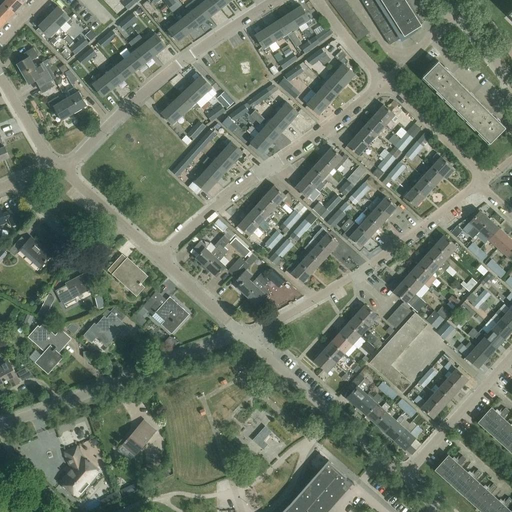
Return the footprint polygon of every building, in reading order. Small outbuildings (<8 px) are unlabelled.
[(5,0),(4,2),(15,13),(23,4),(19,0),(5,0)] [(135,4),(131,0),(127,0),(123,4),(128,10),(135,4)] [(210,17),(220,9),(213,0),(206,0),(200,5),(210,17)] [(213,0),(220,9),(231,0),(213,0)] [(369,32),(344,0),(329,0),(359,39),(369,32)] [(368,10),(383,0),(364,0),(362,1),(368,10)] [(373,18),(402,0),(383,0),(368,10),(373,18)] [(379,27),(410,7),(405,0),(402,0),(373,18),(379,27)] [(4,2),(0,6),(0,15),(7,22),(15,13),(4,2)] [(190,13),(199,25),(210,17),(200,5),(190,13)] [(290,13),(298,26),(309,19),(301,6),(290,13)] [(60,27),(69,18),(58,7),(49,16),(60,27)] [(415,16),(410,7),(379,27),(384,35),(415,16)] [(133,13),(126,19),(131,25),(138,19),(133,13)] [(179,22),(188,34),(199,25),(190,13),(179,22)] [(298,26),(290,13),(278,21),(286,33),(295,47),(301,43),(294,31),(292,33),(291,31),(298,26)] [(47,40),(60,27),(49,16),(39,26),(42,29),(39,32),(47,40)] [(421,24),(415,16),(384,35),(389,44),(402,36),(403,39),(418,30),(416,27),(421,24)] [(126,19),(120,25),(125,31),(131,25),(126,19)] [(275,41),(286,33),(278,21),(267,28),(275,41)] [(188,34),(179,22),(168,30),(178,42),(188,34)] [(255,35),(264,48),(275,41),(267,28),(255,35)] [(118,37),(112,31),(106,36),(113,45),(115,47),(119,44),(115,40),(118,37)] [(157,34),(146,42),(156,55),(166,46),(157,34)] [(75,45),(68,36),(65,38),(72,47),(70,49),(75,55),(82,49),(77,43),(75,45)] [(106,36),(99,42),(104,48),(108,45),(110,48),(113,45),(106,36)] [(62,41),(58,37),(56,39),(55,37),(51,41),(56,46),(62,41)] [(82,49),(89,43),(84,37),(77,43),(82,49)] [(319,43),(314,37),(307,42),(312,49),(319,43)] [(135,51),(145,63),(156,55),(146,42),(135,51)] [(307,42),(300,47),(305,54),(312,49),(307,42)] [(328,47),(330,54),(339,51),(336,44),(328,47)] [(23,74),(43,63),(42,62),(35,66),(32,60),(39,56),(34,48),(24,53),(26,57),(17,63),(23,74)] [(92,48),(85,54),(91,60),(97,54),(92,48)] [(329,61),(320,49),(313,54),(318,61),(322,66),(329,61)] [(65,50),(61,54),(67,59),(70,56),(65,50)] [(134,71),(145,63),(135,51),(125,59),(134,71)] [(285,57),(290,64),(297,59),(292,52),(285,57)] [(85,54),(79,60),(84,66),(91,60),(85,54)] [(318,61),(313,54),(306,59),(311,66),(318,61)] [(283,69),(290,64),(285,57),(284,58),(278,62),(283,69)] [(114,68),(124,80),(134,71),(125,59),(114,68)] [(48,60),(43,63),(23,74),(29,84),(39,79),(42,83),(44,86),(51,82),(57,78),(51,68),(53,67),(48,60)] [(505,127),(438,60),(423,76),(490,142),(505,127)] [(104,65),(109,71),(103,76),(113,88),(124,80),(114,68),(109,62),(104,65)] [(334,74),(346,84),(355,74),(344,64),(334,74)] [(291,70),(296,77),(303,72),(298,65),(291,70)] [(78,80),(70,70),(65,73),(72,84),(78,80)] [(291,70),(284,76),(289,82),(296,77),(291,70)] [(325,84),(337,94),(346,84),(334,74),(325,84)] [(102,97),(113,88),(103,76),(93,85),(102,97)] [(201,97),(211,87),(201,76),(191,85),(201,97)] [(290,85),(282,78),(277,84),(285,91),(290,85)] [(54,87),(51,82),(44,86),(40,88),(43,93),(54,87)] [(327,104),(337,94),(325,84),(316,94),(327,104)] [(181,95),(191,106),(201,97),(191,85),(181,95)] [(66,98),(74,113),(87,105),(79,90),(77,92),(74,87),(68,90),(70,95),(66,98)] [(266,89),(259,94),(263,100),(271,95),(266,89)] [(263,100),(259,94),(251,99),(256,106),(263,100)] [(327,104),(316,94),(307,104),(318,114),(327,104)] [(171,104),(181,115),(191,106),(181,95),(171,104)] [(74,113),(66,98),(61,101),(58,96),(48,102),(52,109),(54,108),(62,120),(74,113)] [(278,112),(289,123),(298,113),(287,102),(278,112)] [(171,124),(181,115),(171,104),(161,113),(171,124)] [(225,112),(221,105),(213,110),(218,117),(225,112)] [(248,112),(243,105),(236,110),(241,117),(248,112)] [(374,115),(385,125),(395,115),(383,105),(374,115)] [(213,110),(206,115),(211,122),(218,117),(213,110)] [(236,110),(229,115),(234,122),(241,117),(236,110)] [(269,122),(280,133),(289,123),(278,112),(269,122)] [(385,125),(374,115),(365,125),(376,135),(385,125)] [(235,124),(226,117),(220,121),(230,130),(235,124)] [(205,126),(199,121),(193,128),(199,133),(205,126)] [(260,133),(271,143),(280,133),(269,122),(260,133)] [(401,139),(407,144),(420,129),(414,124),(407,133),(401,127),(395,134),(401,139)] [(376,135),(365,125),(356,135),(367,145),(376,135)] [(193,128),(187,134),(193,139),(199,133),(193,128)] [(210,141),(216,135),(209,129),(203,136),(210,141)] [(247,139),(262,153),(271,143),(260,133),(256,129),(247,139)] [(5,137),(2,132),(0,132),(0,160),(9,157),(5,146),(4,147),(0,139),(5,137)] [(128,176),(157,205),(169,192),(165,188),(166,186),(162,182),(167,177),(146,156),(152,150),(133,132),(122,144),(131,152),(123,161),(120,158),(110,169),(123,181),(128,176)] [(411,148),(420,157),(426,150),(422,147),(429,138),(423,133),(411,148)] [(392,150),(398,155),(407,144),(401,139),(401,140),(394,134),(388,141),(395,146),(392,150)] [(367,145),(356,135),(347,145),(358,155),(367,145)] [(203,136),(198,142),(204,148),(210,141),(203,136)] [(222,152),(234,162),(243,152),(231,141),(222,152)] [(331,147),(322,157),(333,168),(336,170),(348,157),(344,154),(342,157),(331,147)] [(420,157),(411,148),(402,159),(408,164),(416,154),(420,157)] [(192,161),(198,154),(191,149),(185,156),(192,161)] [(389,165),(398,155),(392,150),(389,153),(384,149),(379,156),(384,160),(389,165)] [(213,162),(224,172),(234,162),(222,152),(213,162)] [(431,166),(442,176),(445,173),(448,176),(455,169),(437,153),(432,158),(436,161),(431,166)] [(179,163),(172,172),(178,178),(192,161),(185,156),(179,163)] [(333,168),(322,157),(313,167),(324,178),(333,168)] [(389,165),(384,160),(377,168),(364,157),(359,163),(377,179),(389,165)] [(215,182),(224,172),(213,162),(212,162),(207,158),(203,163),(208,168),(204,172),(215,182)] [(393,169),(399,174),(405,168),(399,162),(393,169)] [(442,176),(431,166),(422,176),(433,186),(442,176)] [(324,178),(313,167),(304,177),(315,187),(324,178)] [(347,180),(354,185),(365,173),(359,167),(347,180)] [(399,174),(393,169),(382,182),(388,188),(390,185),(387,183),(391,179),(393,181),(399,174)] [(195,182),(194,181),(188,186),(197,195),(203,189),(206,192),(215,182),(204,172),(195,182)] [(424,196),(433,186),(422,176),(413,186),(424,196)] [(306,197),(315,187),(304,177),(295,187),(306,197)] [(347,180),(338,190),(344,196),(354,185),(347,180)] [(363,183),(357,189),(363,195),(369,189),(363,183)] [(274,185),(265,195),(276,205),(286,195),(274,185)] [(415,206),(424,196),(413,186),(404,196),(415,206)] [(363,195),(357,189),(348,200),(354,205),(363,195)] [(329,200),(336,205),(341,199),(335,193),(329,200)] [(276,205),(265,195),(256,205),(267,215),(270,218),(274,214),(271,211),(276,205)] [(376,207),(388,217),(397,207),(385,197),(376,207)] [(318,202),(312,209),(323,219),(336,205),(329,200),(324,205),(319,201),(318,202)] [(289,217),(295,222),(306,209),(299,202),(293,209),(294,210),(289,217)] [(339,209),(345,214),(351,208),(345,202),(339,209)] [(258,225),(267,215),(256,205),(247,215),(258,225)] [(363,213),(379,227),(388,217),(376,207),(371,212),(367,208),(363,213)] [(3,214),(1,209),(0,209),(0,224),(10,220),(12,226),(19,224),(12,209),(6,212),(6,213),(3,214)] [(345,214),(339,209),(333,216),(339,221),(345,214)] [(474,226),(479,230),(489,220),(480,211),(463,229),(467,233),(474,226)] [(298,226),(305,231),(317,217),(310,212),(298,226)] [(370,237),(379,227),(363,213),(367,217),(358,227),(370,237)] [(249,236),(258,225),(247,215),(237,225),(249,236)] [(295,222),(289,217),(279,227),(286,232),(295,222)] [(235,233),(218,219),(214,224),(231,239),(235,233)] [(479,230),(489,239),(498,228),(489,220),(479,230)] [(296,242),(305,231),(298,226),(290,236),(296,242)] [(360,247),(370,237),(358,227),(349,237),(360,247)] [(498,228),(489,239),(498,247),(508,237),(498,228)] [(277,230),(271,237),(277,242),(283,236),(277,230)] [(327,233),(318,243),(329,253),(338,243),(327,233)] [(444,235),(436,245),(448,256),(456,246),(444,235)] [(206,267),(224,248),(223,247),(229,241),(223,236),(215,246),(216,247),(211,253),(205,247),(206,246),(200,241),(193,249),(199,254),(195,258),(206,267)] [(27,241),(21,237),(9,250),(14,255),(20,249),(40,268),(51,255),(31,237),(27,241)] [(277,242),(271,237),(265,244),(271,249),(277,242)] [(511,240),(508,237),(498,247),(507,256),(511,250),(511,240)] [(250,251),(235,238),(232,242),(246,255),(250,251)] [(287,239),(281,246),(287,251),(293,245),(287,239)] [(320,263),(329,253),(318,243),(313,248),(308,244),(304,248),(320,263)] [(467,248),(474,255),(479,249),(472,243),(467,248)] [(436,245),(427,254),(439,265),(440,265),(445,270),(450,265),(444,260),(448,256),(436,245)] [(185,256),(192,249),(188,246),(182,252),(185,256)] [(281,258),(287,251),(281,246),(269,259),(276,266),(282,259),(281,258)] [(224,248),(206,267),(216,277),(225,266),(219,260),(227,251),(224,248)] [(300,263),(311,273),(320,263),(304,248),(304,249),(309,253),(300,263)] [(486,256),(479,249),(474,255),(481,261),(486,256)] [(126,258),(122,254),(108,270),(136,296),(143,288),(140,285),(148,276),(127,257),(126,258)] [(431,274),(439,265),(427,254),(419,263),(431,274)] [(237,270),(244,262),(238,257),(231,265),(237,270)] [(493,272),(498,266),(491,259),(485,265),(493,272)] [(237,287),(247,296),(265,277),(260,273),(252,282),(248,278),(250,276),(245,271),(249,266),(244,262),(237,270),(232,276),(240,283),(237,287)] [(302,283),(311,273),(300,263),(296,267),(292,263),(286,269),(302,283)] [(419,263),(411,272),(423,283),(431,274),(419,263)] [(483,264),(478,269),(486,276),(490,271),(483,264)] [(236,270),(232,266),(227,271),(232,275),(236,270)] [(505,273),(498,266),(493,272),(500,278),(505,273)] [(281,276),(272,268),(269,273),(277,280),(281,276)] [(423,283),(411,272),(403,282),(415,293),(423,283)] [(99,284),(93,273),(83,278),(82,275),(67,283),(67,285),(57,290),(65,305),(75,299),(74,297),(99,284)] [(494,278),(489,273),(482,280),(487,285),(494,278)] [(269,280),(265,277),(247,296),(257,306),(267,295),(266,294),(269,292),(263,286),(269,280)] [(476,283),(471,278),(464,287),(468,291),(476,283)] [(496,278),(493,284),(502,289),(505,284),(496,278)] [(420,297),(415,293),(403,282),(394,291),(406,302),(411,307),(420,297)] [(477,297),(483,302),(489,295),(483,290),(477,297)] [(106,305),(103,293),(95,295),(98,308),(106,305)] [(476,310),(483,302),(477,297),(476,298),(471,293),(465,300),(476,310)] [(452,295),(448,300),(455,306),(459,301),(452,295)] [(162,305),(152,296),(143,306),(153,315),(156,313),(164,321),(161,324),(172,333),(189,314),(170,296),(162,305)] [(411,311),(402,303),(386,320),(395,328),(411,311)] [(357,314),(369,325),(377,316),(365,305),(357,314)] [(460,316),(466,322),(472,314),(466,309),(466,310),(461,305),(456,311),(460,316)] [(449,312),(442,306),(437,312),(444,318),(449,312)] [(495,314),(511,329),(511,312),(509,310),(505,315),(499,309),(495,314)] [(435,311),(426,320),(435,328),(444,319),(435,311)] [(122,321),(113,312),(107,318),(105,316),(97,324),(95,322),(84,335),(92,342),(96,337),(106,346),(120,330),(125,335),(130,329),(121,322),(122,321)] [(427,324),(415,313),(370,363),(402,392),(410,383),(390,365),(427,324)] [(33,316),(27,314),(23,324),(30,326),(33,316)] [(369,325),(357,314),(348,323),(361,334),(369,325)] [(492,329),(504,339),(511,329),(495,314),(491,318),(497,323),(492,329)] [(466,322),(460,316),(453,323),(459,329),(466,322)] [(54,334),(42,323),(39,326),(37,325),(27,336),(44,351),(40,355),(35,351),(30,357),(48,373),(63,356),(59,352),(71,338),(60,328),(54,334)] [(361,334),(348,323),(340,332),(352,343),(356,339),(360,343),(364,338),(360,335),(361,334)] [(72,324),(64,327),(67,329),(70,333),(75,327),(72,324)] [(451,329),(446,324),(437,333),(443,338),(451,329)] [(484,338),(495,348),(504,339),(492,329),(487,325),(483,329),(488,333),(484,338)] [(344,353),(352,343),(340,332),(332,342),(344,353)] [(495,348),(484,338),(478,333),(474,337),(480,342),(475,348),(486,358),(495,348)] [(336,362),(344,353),(332,342),(324,351),(336,362)] [(486,358),(475,348),(471,353),(463,346),(459,351),(478,367),(486,358)] [(327,372),(336,362),(324,351),(315,360),(327,372)] [(15,375),(7,360),(0,363),(0,383),(9,379),(13,386),(18,383),(14,376),(15,375)] [(358,368),(352,362),(348,367),(354,372),(358,368)] [(452,373),(447,379),(458,389),(467,379),(448,362),(444,367),(452,373)] [(431,368),(424,375),(430,380),(436,373),(431,368)] [(357,406),(367,395),(361,391),(368,383),(359,375),(348,387),(353,391),(347,398),(357,406)] [(423,388),(430,380),(424,375),(417,382),(423,388)] [(450,398),(458,389),(447,379),(439,388),(450,398)] [(384,394),(389,388),(382,382),(377,388),(384,394)] [(430,393),(432,395),(430,398),(441,408),(450,398),(439,388),(436,386),(430,393)] [(397,395),(389,388),(384,394),(392,400),(397,395)] [(367,395),(357,406),(366,415),(376,404),(367,395)] [(441,408),(430,398),(426,403),(418,396),(414,401),(432,418),(441,408)] [(403,411),(409,405),(401,399),(396,405),(403,411)] [(376,404),(366,415),(376,423),(386,412),(376,404)] [(409,405),(403,411),(411,418),(416,412),(409,405)] [(478,422),(486,429),(499,415),(492,408),(478,422)] [(505,409),(499,415),(486,429),(494,436),(507,422),(503,418),(508,412),(505,409)] [(376,423),(385,432),(395,421),(386,412),(376,423)] [(156,430),(144,420),(122,444),(134,455),(156,430)] [(395,440),(405,429),(395,421),(385,432),(395,440)] [(511,426),(507,422),(494,436),(502,444),(511,432),(511,426)] [(405,429),(395,440),(404,449),(421,430),(417,426),(410,434),(405,429)] [(511,432),(502,444),(510,451),(511,447),(511,432)] [(81,459),(77,447),(64,452),(71,470),(61,482),(77,496),(98,472),(82,457),(81,459)] [(435,470),(443,477),(456,463),(448,456),(435,470)] [(456,463),(443,477),(451,484),(464,470),(460,466),(466,459),(463,456),(456,463)] [(347,477),(328,461),(290,504),(281,511),(322,511),(346,485),(349,487),(350,486),(349,486),(352,483),(353,482),(347,479),(346,478),(347,477)] [(472,477),(464,470),(451,484),(459,491),(472,477)] [(459,491),(467,498),(480,484),(475,480),(481,473),(478,470),(472,477),(459,491)] [(488,491),(487,490),(480,484),(467,498),(474,505),(488,491)] [(474,505),(481,511),(482,511),(495,498),(491,494),(497,487),(493,484),(487,490),(488,491),(474,505)] [(495,498),(482,511),(496,511),(503,505),(503,504),(495,498)] [(503,505),(496,511),(510,511),(511,511),(506,507),(511,501),(511,500),(509,498),(503,504),(503,505)]
